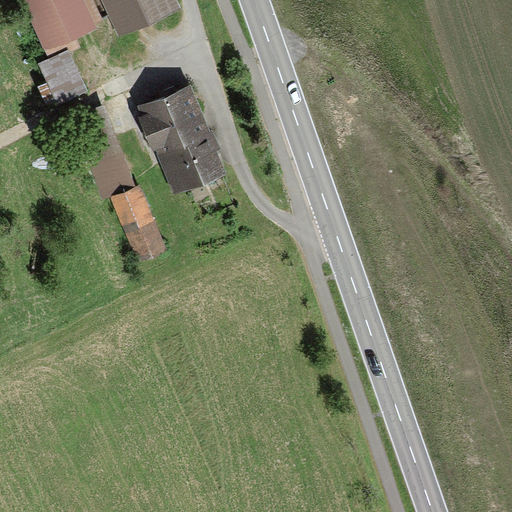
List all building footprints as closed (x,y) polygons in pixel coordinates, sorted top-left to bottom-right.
[(89,0),(22,0),(43,43),(98,18),(89,0)] [(179,0),(104,0),(120,32),(181,3),(179,0)] [(71,43),(39,56),(57,96),(88,82),(71,43)] [(189,78),(139,100),(177,187),(228,165),(215,137),(189,78)] [(137,181),(104,101),(66,116),(102,201),(110,197),(137,261),(170,247),(141,179),(137,181)]
